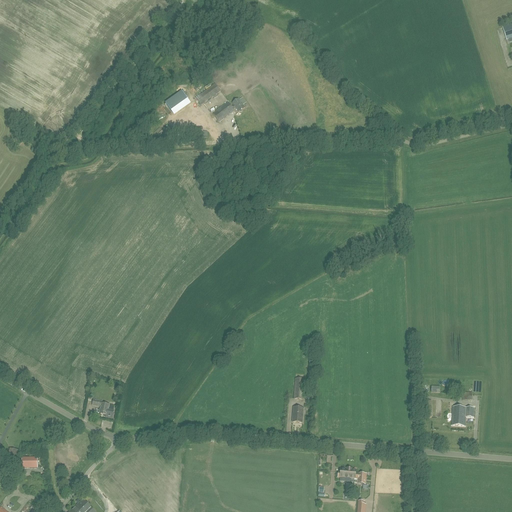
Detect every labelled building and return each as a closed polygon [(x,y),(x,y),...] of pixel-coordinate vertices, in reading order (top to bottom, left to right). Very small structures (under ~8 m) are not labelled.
[(511,24),(502,28),(506,40),(511,38),(511,24)] [(221,91),(215,84),(196,98),(201,105),(221,91)] [(166,104),(174,117),(191,105),(182,93),(166,104)] [(239,112),(240,112),(242,111),(242,110),(245,108),(238,99),(232,103),(234,106),(232,107),(228,102),(212,114),(219,123),(234,111),(233,110),(236,108),(239,112)] [(309,361),(308,373),(307,389),(314,389),(315,374),(316,361),(309,361)] [(303,400),(305,379),(295,378),(293,399),(303,400)] [(100,414),(104,415),(104,416),(106,417),(112,419),(113,412),(108,411),(109,405),(102,404),(102,402),(93,400),(92,405),(100,407),(100,406),(101,406),(100,411),(101,411),(100,414)] [(432,401),(422,402),(423,418),(432,417),(432,401)] [(302,423),(304,408),(293,407),(292,422),(302,423)] [(473,418),(474,408),(453,407),(452,426),(465,427),(465,417),(473,418)] [(20,454),(20,452),(9,449),(6,463),(17,466),(20,454)] [(38,469),(38,458),(22,458),(22,469),(38,469)] [(338,477),(359,479),(358,484),(365,484),(366,474),(359,474),(355,474),(356,470),(353,470),(353,469),(346,469),(346,470),(341,469),(341,473),(338,472),(338,477)] [(94,511),(83,500),(69,511),(94,511)] [(359,501),(357,511),(364,511),(365,505),(364,505),(364,502),(359,501)]
